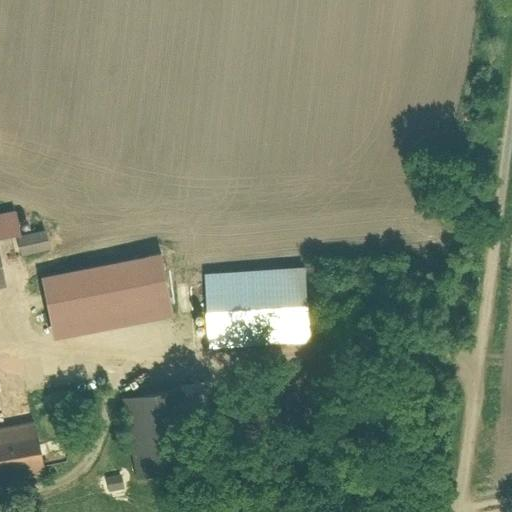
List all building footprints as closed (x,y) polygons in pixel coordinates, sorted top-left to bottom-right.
[(15,237),(20,255),(49,248),(45,229),(15,237)] [(162,253),(37,273),(47,337),(173,316),(162,253)] [(189,263),(195,335),(296,327),(291,255),(189,263)] [(168,378),(103,392),(120,468),(184,454),(168,378)] [(0,486),(43,477),(32,426),(0,432),(0,486)]
